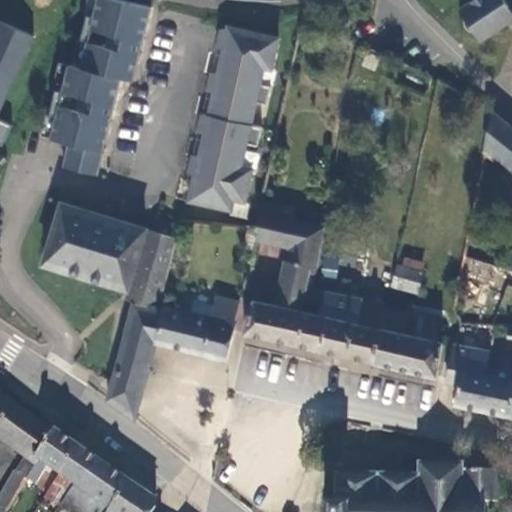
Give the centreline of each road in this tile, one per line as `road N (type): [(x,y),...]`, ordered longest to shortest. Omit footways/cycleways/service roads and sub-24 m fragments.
road 1 (residential): [(44,384),(76,349),(4,270),(31,169),(106,190),(151,179),(181,28)]
road 2 (tertiary): [(222,511),(44,384)]
